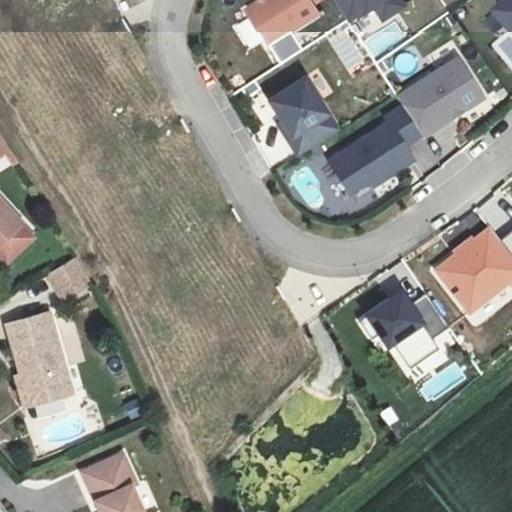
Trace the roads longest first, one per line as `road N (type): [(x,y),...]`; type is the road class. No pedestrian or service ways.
road 1 (residential): [(172,0),(173,39),(243,183),(290,254),(316,263),(343,260),(390,237),(511,126)]
road 2 (track): [(218,511),(109,280),(0,104)]
